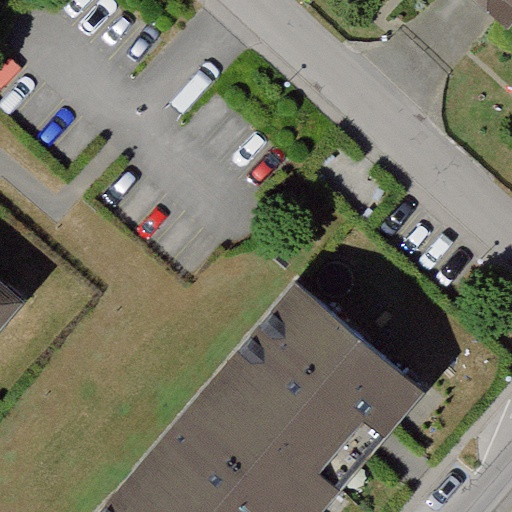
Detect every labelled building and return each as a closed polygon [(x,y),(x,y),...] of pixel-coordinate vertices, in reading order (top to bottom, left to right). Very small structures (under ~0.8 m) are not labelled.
[(511,0),(498,0),(511,12),(511,0)] [(0,276),(0,320),(22,296),(0,276)] [(221,379),(359,493),(444,390),(307,276),(221,379)] [(142,474),(187,511),(342,511),(359,493),(221,379),(142,474)] [(187,511),(142,474),(110,511),(187,511)]
